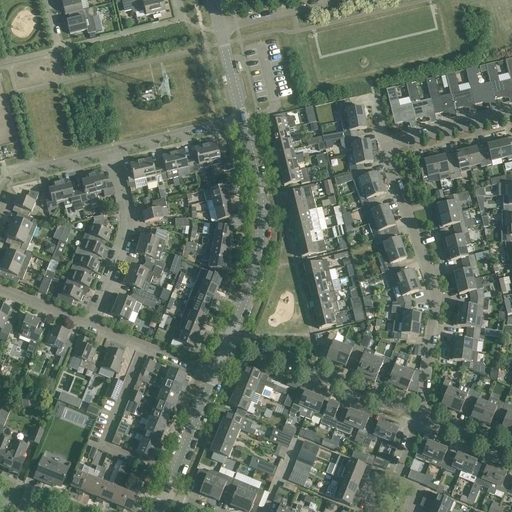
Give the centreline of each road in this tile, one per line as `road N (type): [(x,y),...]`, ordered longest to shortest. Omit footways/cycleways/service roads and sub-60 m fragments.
road 1 (residential): [(420,419),(435,296),(383,149)]
road 2 (unclassified): [(228,340),(260,235),(242,120)]
road 3 (residential): [(228,340),(420,419)]
road 4 (residential): [(90,323),(127,216),(112,152)]
road 5 (residential): [(214,375),(90,323)]
road 6 (residential): [(112,152),(242,120)]
road 7 (residential): [(383,149),(511,117)]
road 8 (unclassified): [(166,492),(214,375)]
road 9 (residential): [(0,191),(9,174),(112,152)]
road 10 (residential): [(220,29),(340,0)]
